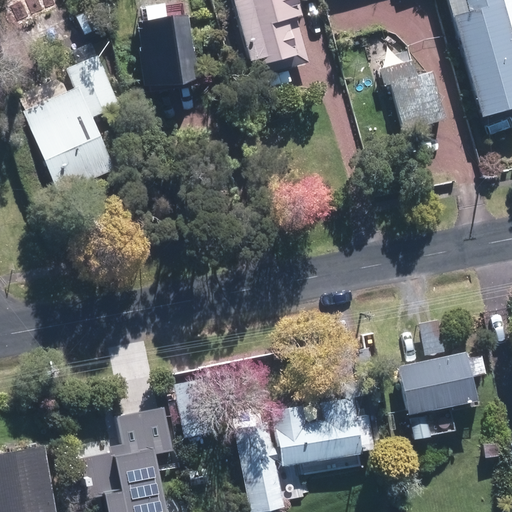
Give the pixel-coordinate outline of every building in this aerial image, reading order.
[(246,61),(248,69),(285,57),(288,68),(302,64),(290,27),(278,30),(275,21),(291,16),(285,0),(221,0),(222,3),(217,5),(235,64),(246,61)] [(432,0),(465,119),(511,106),(511,97),(485,0),(432,0)] [(127,26),(137,89),(189,81),(179,17),(151,22),(148,5),(127,8),(130,26),(127,26)] [(12,114),(48,196),(110,169),(89,120),(115,109),(91,55),(58,70),(66,90),(12,114)] [(389,65),(408,129),(436,122),(421,73),(410,77),(405,61),(389,65)] [(419,323),(425,356),(445,352),(439,320),(419,323)] [(387,369),(398,417),(466,403),(455,354),(387,369)] [(166,387),(176,440),(198,436),(188,383),(166,387)] [(225,430),(238,511),(257,511),(273,510),(266,469),(350,455),(349,452),(363,450),(357,412),(350,412),(351,418),(346,419),(343,398),(309,404),(312,421),(295,424),(292,408),(260,413),(266,447),(263,448),(259,424),(225,430)] [(164,511),(152,453),(172,449),(163,407),(116,416),(122,446),(109,448),(110,454),(80,460),(88,500),(100,497),(103,511),(164,511)] [(0,450),(0,511),(53,511),(41,443),(0,450)] [(476,446),(478,459),(493,456),(491,443),(476,446)]
